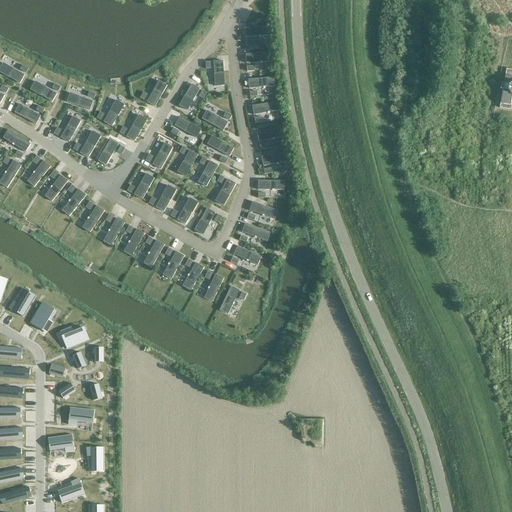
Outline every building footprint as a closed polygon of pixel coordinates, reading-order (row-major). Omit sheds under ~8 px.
[(271,36),(271,26),(244,29),(245,38),(258,37),(258,38),(260,37),(271,36)] [(272,62),(271,53),(245,55),(246,64),(260,63),(260,64),(262,63),(272,62)] [(224,86),(222,61),(213,62),(215,87),(224,86)] [(24,76),(2,64),(0,67),(0,73),(19,84),(24,76)] [(502,90),(499,108),(510,110),(511,101),(511,70),(506,69),(503,85),(501,84),(500,90),(502,90)] [(275,87),(274,78),(248,80),(249,89),(263,88),(263,89),(265,89),(265,88),(275,87)] [(154,107),(167,86),(158,81),(146,102),(154,107)] [(56,94),(35,82),(30,90),(52,103),(56,94)] [(187,111),(199,89),(191,85),(179,106),(187,111)] [(89,111),(92,102),(70,93),(66,102),(89,111)] [(111,127),(124,105),(116,101),(103,122),(111,127)] [(279,111),(277,102),(252,107),(253,116),(267,113),(267,114),(269,114),(269,113),(279,111)] [(40,116),(19,105),(14,113),(35,125),(40,116)] [(227,123),(206,111),(201,119),(222,131),(227,123)] [(134,142),(146,120),(138,116),(126,137),(134,142)] [(68,143),(81,122),(72,117),(60,138),(68,143)] [(201,130),(179,118),(174,126),(196,138),(201,130)] [(284,137),(282,128),(256,133),(258,142),(272,139),(272,140),(274,140),(274,139),(284,137)] [(30,145),(8,130),(3,138),(12,144),(12,145),(13,146),(14,145),(25,153),(30,145)] [(88,158),(100,137),(92,132),(80,153),(88,158)] [(233,149),(212,137),(207,145),(229,157),(233,149)] [(106,166),(118,145),(110,140),(97,161),(106,166)] [(160,169),(172,148),(164,144),(152,165),(160,169)] [(185,177),(197,156),(189,151),(177,173),(185,177)] [(289,162),(287,153),(261,157),(263,167),(276,164),(276,165),(278,165),(278,164),(289,162)] [(36,165),(40,160),(36,157),(32,162),(36,165)] [(0,184),(7,189),(21,166),(13,161),(6,173),(5,172),(4,174),(5,174),(0,181),(0,184)] [(34,188),(50,167),(43,162),(34,173),(34,172),(32,174),(33,174),(27,182),(34,188)] [(206,187),(218,166),(209,162),(197,183),(206,187)] [(53,180),(58,174),(54,171),(49,177),(53,180)] [(142,200),(154,179),(146,174),(133,195),(142,200)] [(51,202),(68,182),(60,176),(52,187),(51,187),(50,188),(50,189),(44,196),(51,202)] [(223,206),(235,184),(227,180),(215,202),(223,206)] [(283,191),(284,182),(258,181),(257,190),(272,190),(272,191),(273,191),(283,191)] [(71,194),(75,189),(72,186),(67,191),(71,194)] [(163,212),(175,190),(167,186),(155,208),(163,212)] [(69,217),(86,196),(78,190),(70,201),(69,200),(68,202),(61,211),(69,217)] [(185,225),(197,203),(189,199),(177,220),(185,225)] [(277,211),(252,202),(249,211),(262,216),(263,217),(264,216),(274,220),(277,211)] [(89,233),(104,211),(96,206),(88,218),(87,219),(87,220),(82,228),(89,233)] [(202,235),(215,214),(206,209),(194,231),(202,235)] [(111,247),(124,223),(116,219),(109,231),(109,230),(108,232),(103,242),(111,247)] [(270,233),(245,224),(241,233),(254,237),(254,238),(256,239),(256,238),(266,242),(270,233)] [(131,257),(144,234),(136,230),(129,242),(128,243),(128,244),(123,252),(131,257)] [(151,268),(164,246),(156,241),(149,253),(148,253),(147,255),(148,255),(143,264),(151,268)] [(261,258),(237,246),(233,255),(246,261),(248,262),(257,266),(261,258)] [(171,280),(184,257),(176,252),(169,264),(168,264),(167,265),(168,266),(162,275),(171,280)] [(190,291),(203,268),(195,263),(189,275),(188,275),(187,276),(188,277),(182,287),(190,291)] [(212,302),(223,279),(215,275),(209,288),(208,287),(207,289),(208,289),(204,298),(212,302)] [(233,303),(239,291),(230,287),(219,311),(228,315),(232,305),(233,305),(234,303),(233,303)] [(12,302),(8,308),(22,317),(34,296),(24,290),(16,304),(12,302)] [(42,303),(29,324),(45,333),(52,322),(47,319),(53,309),(42,303)] [(70,327),(58,332),(65,349),(87,340),(82,328),(72,332),(70,327)] [(0,347),(0,357),(20,359),(21,349),(0,347)] [(102,348),(94,348),(94,360),(102,360),(102,348)] [(80,353),(72,356),(76,367),(84,364),(80,353)] [(50,365),(48,373),(59,376),(62,368),(50,365)] [(0,368),(0,370),(0,377),(28,380),(29,370),(0,368)] [(68,385),(58,392),(63,399),(72,392),(68,385)] [(0,387),(0,397),(22,400),(22,390),(0,387)] [(98,387),(90,389),(93,401),(101,399),(98,387)] [(70,408),(68,425),(76,425),(76,421),(92,423),(93,411),(70,408)] [(20,409),(0,409),(0,419),(20,419),(20,409)] [(296,419),(289,412),(286,416),(299,429),(300,438),(300,441),(302,443),(304,443),(306,444),(309,444),(314,448),(315,449),(323,449),(323,419),(296,419)] [(22,429),(0,430),(0,440),(23,439),(22,429)] [(72,435),(48,438),(49,450),(65,448),(66,452),(74,452),(72,435)] [(102,448),(85,448),(86,456),(90,456),(91,472),(103,472),(102,448)] [(20,450),(0,450),(0,460),(21,460),(20,450)] [(22,469),(0,473),(0,483),(24,479),(22,469)] [(72,487),(57,492),(62,503),(84,495),(78,479),(71,483),(72,487)] [(28,488),(0,496),(3,505),(31,498),(28,488)]
